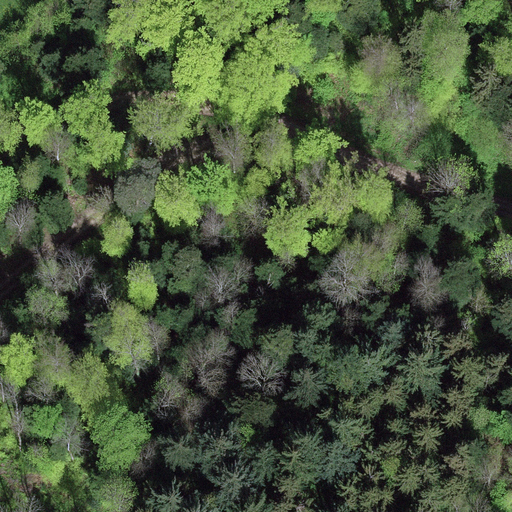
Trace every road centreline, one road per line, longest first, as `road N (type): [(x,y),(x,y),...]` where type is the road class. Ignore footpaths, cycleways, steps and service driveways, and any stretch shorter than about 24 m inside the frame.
road 1 (track): [(511,210),(322,148),(208,146),(149,172),(0,295)]
road 2 (track): [(322,148),(221,105),(173,100),(80,104),(0,132)]
